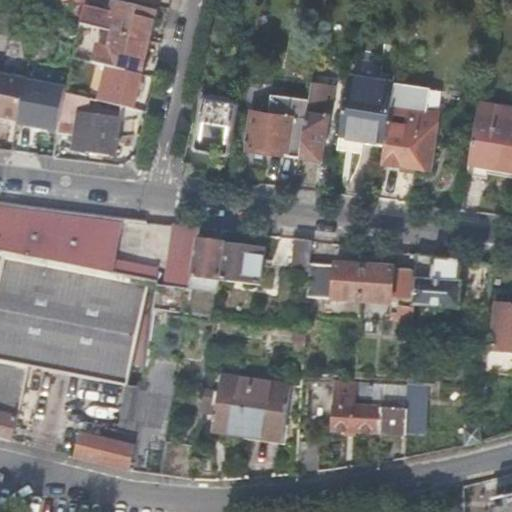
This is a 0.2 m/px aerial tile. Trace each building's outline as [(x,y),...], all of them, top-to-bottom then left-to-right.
[(84,7),(81,24),(91,26),(113,31),(148,39),(155,12),(142,9),(113,2),(111,12),(84,7)] [(81,24),(75,57),(84,59),(91,26),(81,24)] [(96,62),(109,65),(115,66),(141,73),(144,56),(148,39),(113,31),(110,48),(100,47),(96,62)] [(98,99),(134,107),(142,73),(141,73),(115,66),(109,65),(106,82),(117,85),(115,92),(100,89),(98,99)] [(393,94),(395,78),(349,72),(336,146),(362,150),(365,134),(386,137),(393,94)] [(0,114),(20,118),(28,78),(0,73),(0,114)] [(68,86),(28,78),(20,118),(18,125),(58,133),(68,86)] [(324,93),(309,91),(308,98),(299,154),(321,158),(329,113),(321,111),(324,93)] [(240,99),(202,92),(193,146),(230,153),(240,99)] [(299,154),(308,98),(270,93),(267,111),(251,109),(245,146),(299,154)] [(427,100),(393,94),(386,137),(382,164),(402,166),(403,160),(432,165),(441,111),(427,109),(427,100)] [(511,105),(479,101),(467,174),(487,176),(488,173),(511,175),(511,105)] [(81,112),(75,148),(116,155),(121,118),(81,112)] [(0,199),(0,253),(1,254),(111,275),(115,256),(123,215),(0,199)] [(224,242),(197,238),(189,293),(217,297),(219,279),(224,242)] [(313,239),(300,238),(298,267),(311,268),(311,262),(313,239)] [(265,246),(224,242),(219,279),(260,284),(265,246)] [(462,259),(419,253),(416,304),(461,307),(463,281),(460,281),(462,259)] [(0,436),(12,440),(29,364),(130,387),(153,283),(111,275),(1,254),(0,257),(0,436)] [(115,256),(111,275),(153,283),(154,283),(158,264),(115,256)] [(311,262),(311,268),(308,296),(361,300),(363,265),(311,262)] [(363,265),(361,300),(392,303),(392,295),(410,297),(412,268),(363,265)] [(391,318),(414,320),(416,304),(398,303),(397,311),(391,310),(391,318)] [(511,306),(497,305),(492,350),(511,351),(511,306)] [(205,389),(202,409),(217,411),(214,431),(283,440),(292,382),(288,381),(286,376),(276,375),(271,379),(223,373),(220,391),(205,389)] [(331,429),(380,433),(380,430),(382,407),(372,406),(374,382),(335,379),(331,429)] [(136,381),(131,406),(167,414),(172,389),(136,381)] [(406,432),(408,404),(393,402),(392,408),(382,407),(380,430),(406,432)] [(130,469),(131,469),(136,445),(82,432),(76,456),(130,469)] [(152,436),(146,470),(162,473),(167,438),(152,436)] [(168,439),(163,474),(192,478),(197,443),(168,439)] [(300,469),(320,469),(321,442),(300,442),(300,469)] [(511,511),(511,492),(493,497),(491,511),(511,511)]
